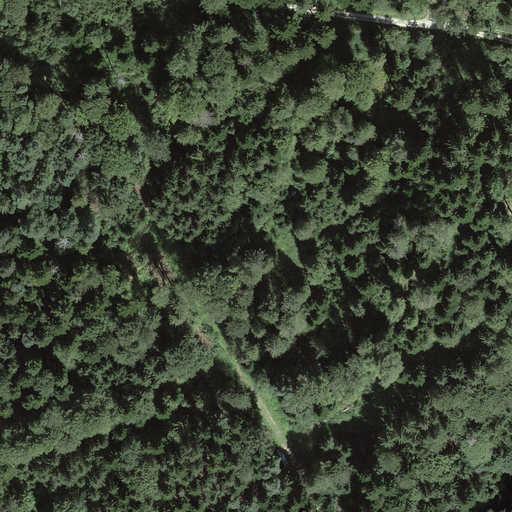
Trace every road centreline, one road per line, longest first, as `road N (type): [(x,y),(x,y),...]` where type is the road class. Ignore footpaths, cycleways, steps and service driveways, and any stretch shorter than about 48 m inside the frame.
road 1 (track): [(325,511),(215,328),(117,135),(117,107),(136,86),(242,74),(305,79),(353,68),(413,42),(425,26)]
road 2 (track): [(269,0),(511,42)]
